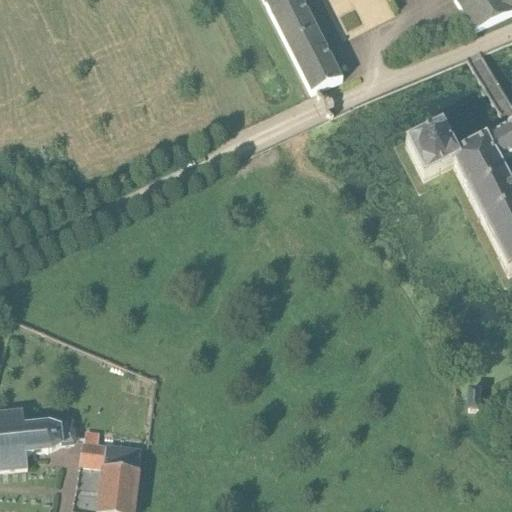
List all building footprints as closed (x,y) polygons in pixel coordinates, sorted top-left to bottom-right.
[(260,0),(297,72),(311,99),(342,85),(340,81),(339,81),(299,0),(260,0)] [(511,0),(452,0),(465,19),(475,35),(511,18),(511,0)] [(511,194),(498,168),(511,160),(511,138),(509,133),(508,131),(507,132),(507,131),(506,131),(461,154),(455,157),(442,131),(405,149),(423,185),(452,170),(498,258),(496,259),(507,280),(511,277),(511,194)] [(468,414),(478,415),(478,395),(468,395),(468,414)] [(0,475),(27,473),(26,458),(29,458),(29,457),(45,455),(45,456),(48,456),(48,455),(51,455),(61,449),(74,447),(77,444),(76,434),(72,431),(72,426),(57,427),(58,432),(48,428),(45,429),(45,428),(24,430),(22,415),(0,417),(0,475)] [(97,511),(133,511),(139,454),(97,449),(99,437),(85,435),(83,444),(79,469),(103,473),(101,481),(97,511)]
